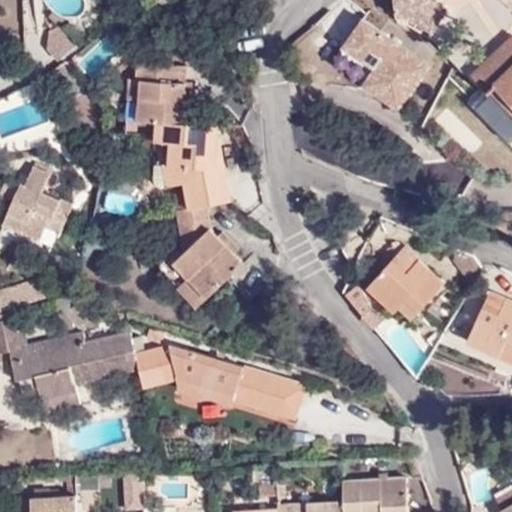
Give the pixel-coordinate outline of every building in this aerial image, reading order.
[(438,0),(397,0),(398,16),(409,16),(433,32),(451,7),(438,0)] [(435,63),(364,11),(342,40),(373,63),(362,77),(402,107),(435,63)] [(82,41),(67,24),(52,30),(49,48),(58,59),(82,41)] [(511,36),(497,52),(503,59),(511,49),(511,36)] [(373,63),(342,40),(332,54),(362,77),(373,63)] [(511,49),(503,59),(497,52),(475,73),(490,90),(476,103),(511,143),(511,49)] [(159,121),(192,123),(193,100),(186,99),(187,82),(180,82),(180,66),(139,63),(138,78),(137,100),(143,99),(142,119),(159,121)] [(180,82),(187,82),(188,67),(180,66),(180,82)] [(130,99),(137,100),(138,78),(132,79),(130,99)] [(208,206),(235,202),(228,168),(218,168),(220,135),(221,125),(192,123),(159,121),(158,136),(159,140),(171,141),(171,167),(204,168),(205,177),(201,177),(201,181),(186,184),(191,208),(208,206)] [(218,168),(228,168),(220,135),(218,168)] [(204,168),(171,167),(164,168),(170,187),(186,184),(201,181),(201,177),(205,177),(204,168)] [(22,225),(7,219),(3,225),(40,242),(46,228),(50,219),(66,225),(73,208),(43,196),(52,177),(33,168),(25,188),(20,200),(31,207),(22,225)] [(2,193),(20,200),(25,188),(8,181),(2,193)] [(18,204),(20,200),(2,193),(0,196),(15,203),(18,204)] [(15,203),(7,219),(22,225),(31,207),(20,200),(18,204),(15,203)] [(212,228),(208,206),(191,208),(178,210),(186,252),(177,262),(192,277),(211,297),(246,265),(237,253),(218,236),(212,228)] [(511,209),(508,210),(501,223),(511,228),(511,209)] [(50,219),(46,228),(61,233),(66,225),(50,219)] [(225,230),(218,236),(237,253),(242,249),(225,230)] [(394,257),(408,271),(420,257),(406,244),(394,257)] [(453,257),(474,282),(484,265),(474,254),(458,246),(453,257)] [(409,295),(422,307),(445,281),(420,257),(408,271),(394,257),(370,283),(398,308),(402,303),(409,295)] [(0,290),(0,308),(0,311),(48,297),(42,277),(0,290)] [(211,297),(192,277),(180,285),(200,306),(211,297)] [(68,295),(57,299),(62,320),(66,319),(69,329),(76,327),(68,295)] [(416,314),(422,307),(409,295),(402,303),(416,314)] [(501,312),(485,305),(471,337),(503,351),(508,341),(511,333),(511,334),(511,295),(509,295),(504,304),(501,312)] [(488,297),(485,305),(501,312),(504,304),(488,297)] [(18,310),(0,315),(0,354),(9,353),(28,347),(18,310)] [(77,385),(140,369),(137,355),(131,334),(86,343),(85,333),(65,338),(68,353),(56,357),(54,351),(13,361),(17,381),(20,380),(36,377),(42,393),(44,402),(79,392),(77,385)] [(28,347),(9,353),(13,361),(54,351),(56,357),(68,353),(65,338),(28,347)] [(140,369),(145,388),(179,380),(235,398),(234,402),(295,422),(305,388),(173,346),(137,355),(140,369)] [(36,377),(20,380),(23,397),(42,393),(36,377)] [(235,398),(179,380),(177,389),(231,407),(234,402),(235,398)] [(82,404),(79,392),(44,402),(46,412),(82,404)] [(418,474),(414,465),(409,465),(410,475),(418,474)] [(123,471),(126,507),(146,505),(143,469),(123,471)] [(379,477),(342,477),(344,508),(344,511),(406,511),(405,477),(388,477),(379,477)] [(43,490),(31,490),(31,498),(43,497),(43,490)] [(511,511),(511,490),(495,499),(502,511),(511,511)] [(77,511),(76,496),(43,497),(31,498),(31,511),(77,511)] [(31,511),(31,498),(18,499),(18,511),(31,511)]
